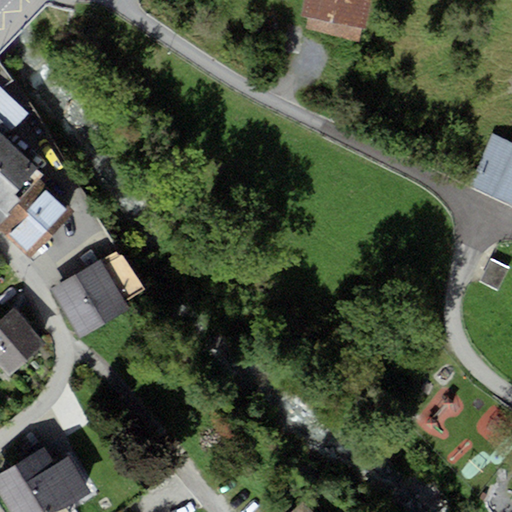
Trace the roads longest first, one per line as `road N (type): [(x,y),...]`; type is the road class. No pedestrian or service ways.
road 1 (residential): [(511,224),(260,95),(119,0)]
road 2 (residential): [(0,241),(66,347),(50,394),(0,439)]
road 3 (track): [(482,214),(453,308),(460,347),(511,401)]
